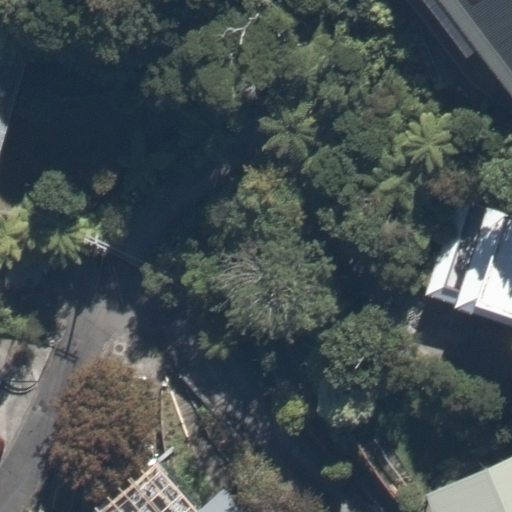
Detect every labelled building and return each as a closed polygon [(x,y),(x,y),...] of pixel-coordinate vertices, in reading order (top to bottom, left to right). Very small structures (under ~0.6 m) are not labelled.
[(511,0),(440,0),(505,92),(511,87),(511,0)] [(0,110),(15,51),(0,47),(0,110)] [(511,190),(503,187),(465,284),(511,302),(511,323),(507,335),(511,337),(511,190)] [(511,511),(511,456),(428,494),(435,511),(511,511)] [(195,503),(152,458),(95,511),(259,511),(224,475),(195,503)]
